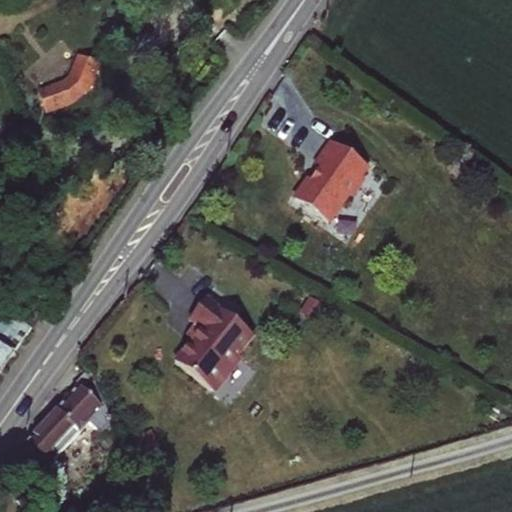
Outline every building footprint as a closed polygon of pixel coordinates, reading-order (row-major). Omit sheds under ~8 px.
[(368,172),(332,146),(316,167),(319,173),(295,203),(328,227),(349,200),(356,198),(363,189),(361,182),(368,172)] [(253,338),(206,301),(190,322),(197,328),(201,331),(191,344),(175,365),(210,393),(237,359),(253,338)] [(0,313),(0,372),(30,328),(12,316),(10,320),(0,313)] [(187,340),(191,344),(201,331),(197,328),(187,340)] [(242,362),(237,359),(210,393),(215,397),(242,362)] [(14,462),(46,491),(57,479),(46,469),(60,454),(63,456),(91,425),(103,436),(113,424),(87,373),(77,384),(80,387),(14,462)]
